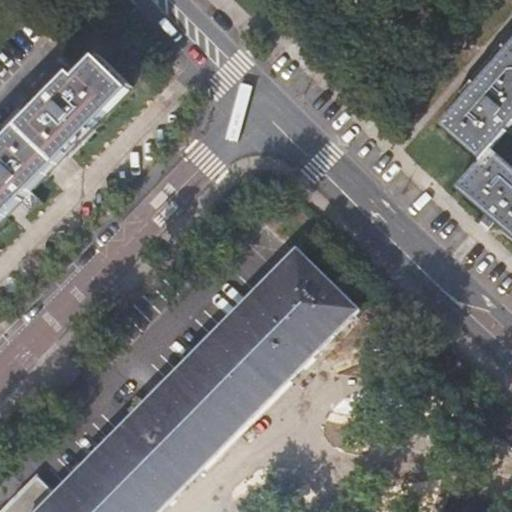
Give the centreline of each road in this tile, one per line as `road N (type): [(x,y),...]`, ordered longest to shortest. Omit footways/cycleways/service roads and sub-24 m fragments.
road 1 (residential): [(254,112),(0,374)]
road 2 (tertiary): [(254,112),(511,364)]
road 3 (tertiary): [(511,323),(275,91)]
road 4 (unknown): [(168,115),(21,270),(22,293),(50,322)]
road 5 (tertiary): [(143,0),(254,112)]
road 6 (tertiary): [(275,91),(183,0)]
